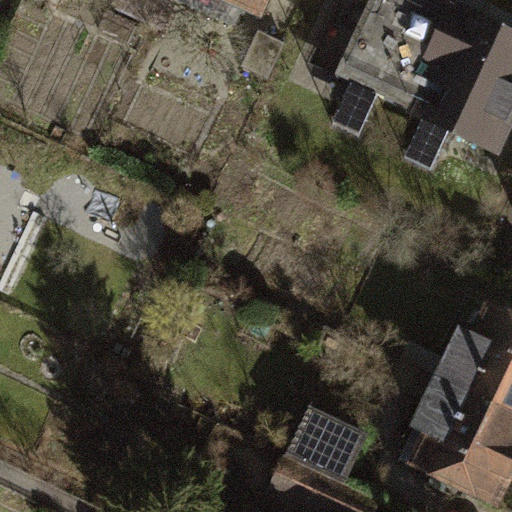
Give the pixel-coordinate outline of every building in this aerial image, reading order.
[(236,0),(259,10),(263,0),(236,0)] [(511,115),(511,37),(431,0),(372,0),(337,76),(353,84),(334,125),(360,137),(379,97),(425,118),(406,159),(432,171),(451,130),(496,151),(511,115)] [(269,37),(260,32),(243,68),(269,80),(286,44),(269,37)] [(511,318),(491,308),(477,338),(462,331),(439,379),(511,413),(511,318)] [(511,413),(439,379),(417,426),(431,433),(416,463),(496,501),(508,477),(511,479),(511,413)] [(310,411),(289,455),(344,481),(358,453),(365,438),(310,411)] [(289,455),(272,491),(315,511),(374,511),(381,499),(344,481),(289,455)]
